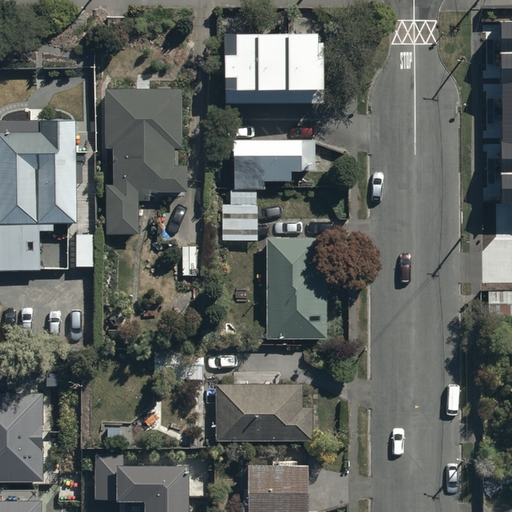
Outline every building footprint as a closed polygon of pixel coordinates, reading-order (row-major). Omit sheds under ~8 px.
[(223,25),(223,92),(322,92),(322,21),(227,21),(226,25),(223,25)] [(511,22),(501,23),(502,204),(511,203),(511,22)] [(155,78),(155,82),(103,82),(103,140),(110,140),(111,177),(103,177),(104,226),(137,225),(136,191),(146,191),(146,185),(185,184),(184,157),(174,157),(174,139),(180,139),(179,82),(168,82),(168,78),(155,78)] [(41,124),(0,124),(0,265),(42,265),(42,214),(72,214),(72,106),(41,107),(41,124)] [(315,134),(232,132),(231,186),(265,186),(265,177),(292,178),(292,165),(314,166),(315,134)] [(256,236),(256,188),(231,188),(231,202),(223,202),(222,236),(256,236)] [(92,227),(75,227),(74,259),(92,259),(92,227)] [(313,233),(268,234),(268,333),(323,333),(323,280),(313,280),(313,233)] [(181,273),(197,273),(197,241),(181,241),(181,273)] [(511,286),(487,286),(485,326),(511,326),(511,286)] [(157,377),(204,376),(204,350),(156,351),(157,377)] [(219,379),(219,437),(314,436),(314,407),(303,407),(303,378),(219,379)] [(0,389),(0,475),(43,476),(43,389),(0,389)] [(143,496),(142,511),(186,511),(186,458),(125,458),(125,452),(94,452),(94,496),(143,496)] [(248,462),(247,511),(320,511),(320,509),(305,509),(306,463),(248,462)] [(0,492),(0,511),(41,511),(41,493),(0,492)]
